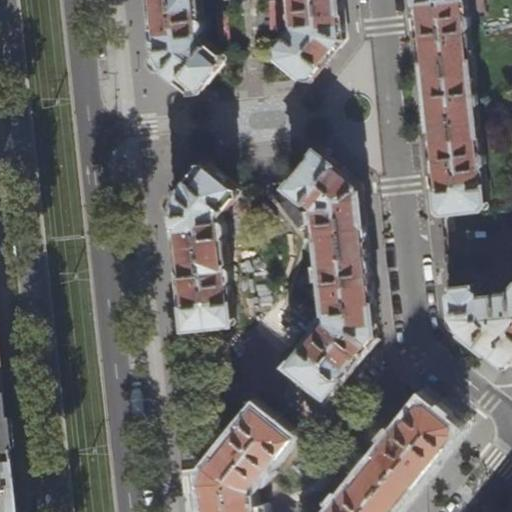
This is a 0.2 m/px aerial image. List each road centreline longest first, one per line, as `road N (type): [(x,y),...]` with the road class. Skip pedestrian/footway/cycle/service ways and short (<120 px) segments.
road 1 (primary): [(131,511),(76,0)]
road 2 (primary): [(4,0),(59,511)]
road 3 (residential): [(511,421),(418,336),(377,0)]
